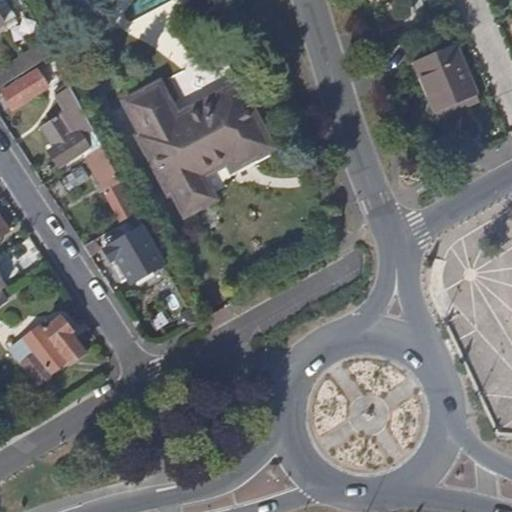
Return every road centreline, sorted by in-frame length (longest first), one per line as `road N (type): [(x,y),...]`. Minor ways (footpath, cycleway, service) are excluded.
road 1 (residential): [(150,380),(0,154)]
road 2 (residential): [(310,0),(392,239)]
road 3 (primary): [(284,433),(212,488),(101,511)]
road 4 (residential): [(351,265),(198,353)]
road 5 (residential): [(150,380),(0,468)]
road 6 (residential): [(392,239),(511,175)]
road 7 (residential): [(427,355),(392,239)]
